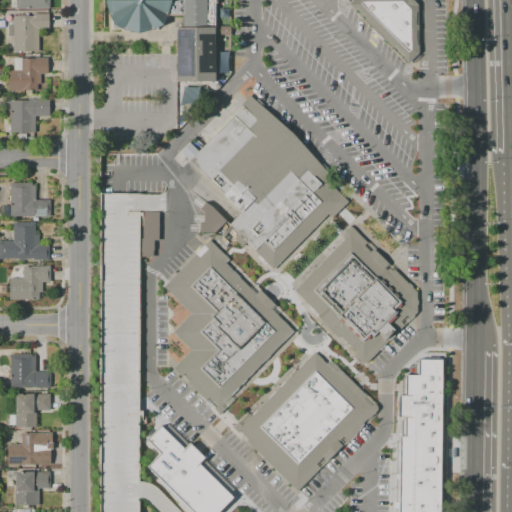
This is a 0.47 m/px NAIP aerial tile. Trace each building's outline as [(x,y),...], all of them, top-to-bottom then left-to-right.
[(52,0),(52,10),(17,10),(17,0),(52,0)] [(104,0),(104,1),(105,8),(109,18),(117,27),(128,33),(140,34),(151,31),(159,26),(166,18),(170,7),(171,1),(170,0),(104,0)] [(183,0),(183,28),(176,28),(177,83),(215,83),(214,28),(217,28),(216,0),(183,0)] [(406,62),(415,52),(416,4),(412,0),(352,0),(349,4),(406,62)] [(51,15),(51,30),(41,30),(41,52),(15,53),(15,37),(10,38),(10,26),(15,26),(16,17),(21,17),(21,15),(51,15)] [(49,59),(50,75),(43,75),(43,85),(39,86),(39,91),(25,91),(25,92),(10,92),(10,71),(24,71),(23,60),(37,60),(37,59),(49,59)] [(249,92),(353,200),(279,272),(228,229),(242,215),(191,162),(209,146),(198,136),(249,92)] [(51,101),(51,117),(37,117),(37,134),(12,134),(12,102),(51,101)] [(196,150),(187,142),(179,152),(187,159),(196,150)] [(52,201),(52,218),(34,218),(34,217),(12,218),(12,184),(34,184),(34,186),(37,186),(37,201),(52,201)] [(97,511),(96,188),(112,188),(136,188),(136,202),(138,395),(139,471),(139,490),(139,511),(97,511)] [(37,224),(37,236),(41,236),(41,247),(51,247),(51,262),(47,262),(47,261),(35,261),(35,260),(27,260),(26,261),(0,262),(0,243),(15,243),(16,224),(33,224),(33,223),(37,224)] [(359,231),(418,293),(418,313),(370,365),(295,290),(359,231)] [(209,240),(297,335),(220,413),(172,368),(190,350),(172,331),(191,313),(164,286),(209,240)] [(52,267),(52,283),(44,283),(44,294),(41,294),(41,301),(11,301),(11,280),(25,280),(26,268),(48,268),(48,267),(52,267)] [(236,429),(295,491),(379,409),(318,349),(236,429)] [(52,373),(52,390),(12,389),(12,356),(34,356),(34,357),(38,357),(38,373),(52,373)] [(397,511),(441,511),(444,361),(415,361),(415,382),(409,382),(409,401),(404,401),(403,445),(397,445),(397,511)] [(17,428),(18,415),(17,415),(17,396),(52,396),(52,412),(38,412),(38,428),(17,428)] [(159,425),(230,497),(216,511),(191,511),(145,467),(157,454),(145,440),(159,425)] [(54,434),(54,451),(40,451),(40,466),(10,466),(9,446),(23,445),(23,434),(54,434)] [(52,473),(52,489),(41,490),(41,506),(17,506),(17,473),(52,473)]
